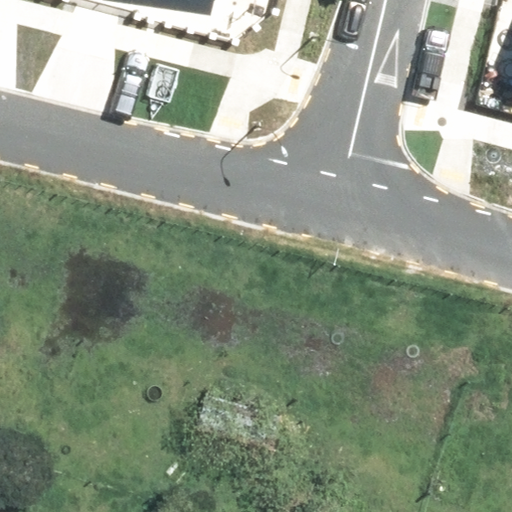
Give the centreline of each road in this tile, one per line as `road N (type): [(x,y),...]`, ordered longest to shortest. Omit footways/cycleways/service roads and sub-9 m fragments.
road 1 (residential): [(0,122),(338,206)]
road 2 (residential): [(338,206),(386,0)]
road 3 (residential): [(338,206),(511,248)]
